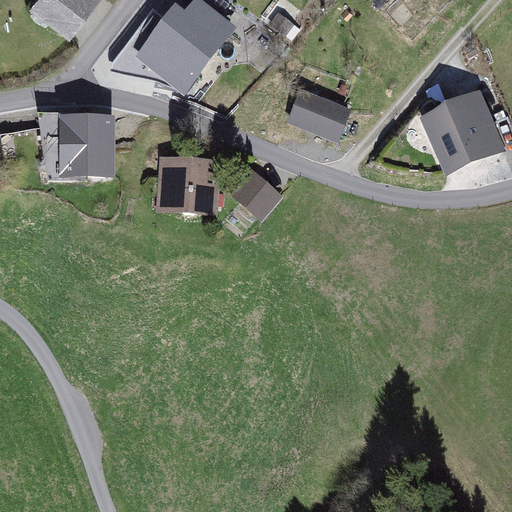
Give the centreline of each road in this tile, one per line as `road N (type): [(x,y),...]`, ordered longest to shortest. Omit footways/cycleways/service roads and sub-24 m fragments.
road 1 (unclassified): [(511,185),(440,195),(378,190),(156,106),(64,94)]
road 2 (unclassified): [(0,309),(41,355),(73,416),(103,511)]
